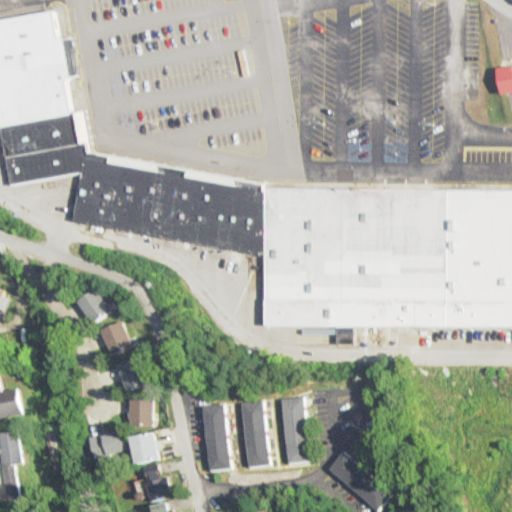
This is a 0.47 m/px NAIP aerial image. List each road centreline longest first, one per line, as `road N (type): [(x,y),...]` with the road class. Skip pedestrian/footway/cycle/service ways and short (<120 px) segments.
road 1 (residential): [(0,233),(112,265),(146,291),(167,348),(197,511)]
road 2 (residential): [(11,237),(86,356),(95,399)]
road 3 (residential): [(192,486),(318,468)]
